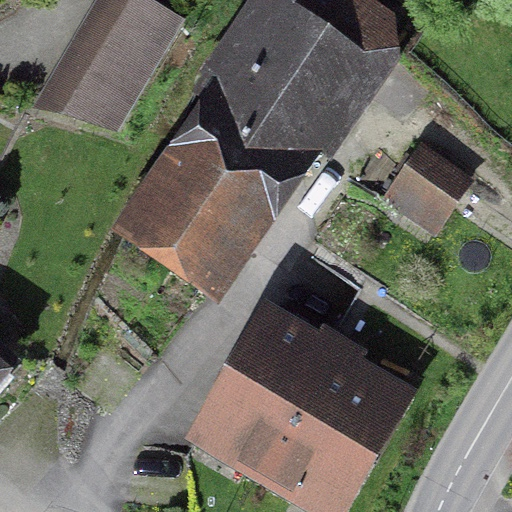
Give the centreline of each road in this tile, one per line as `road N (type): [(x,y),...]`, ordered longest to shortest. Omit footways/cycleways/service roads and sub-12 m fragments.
road 1 (unknown): [(506,386),(317,263)]
road 2 (secondary): [(438,511),(511,377)]
